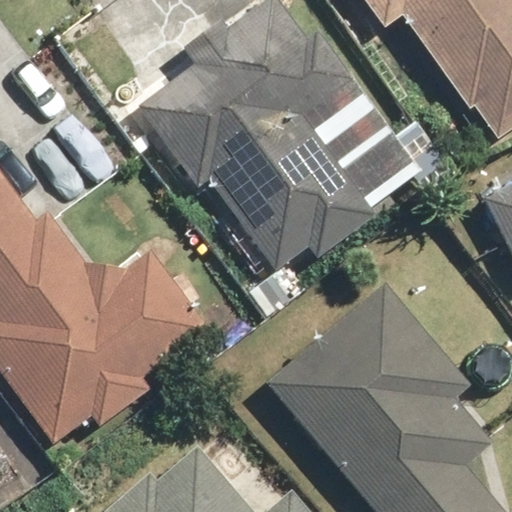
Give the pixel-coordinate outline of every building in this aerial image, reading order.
[(189,194),(204,183),(275,283),(368,218),(296,116),(333,90),(275,8),(268,12),(259,0),(246,0),(174,51),(188,71),(130,111),(189,194)] [(511,0),(351,0),(375,34),(400,17),(488,146),(511,129),(511,0)] [(121,274),(76,265),(0,155),(0,395),(3,400),(9,396),(49,450),(203,336),(144,257),(121,274)] [(511,183),(476,202),(511,271),(511,183)] [(468,395),(379,288),(334,325),(256,388),(359,511),(491,511),(457,471),(484,449),(451,409),(468,395)] [(297,511),(286,499),(269,511),(239,511),(183,446),(104,511),(297,511)]
